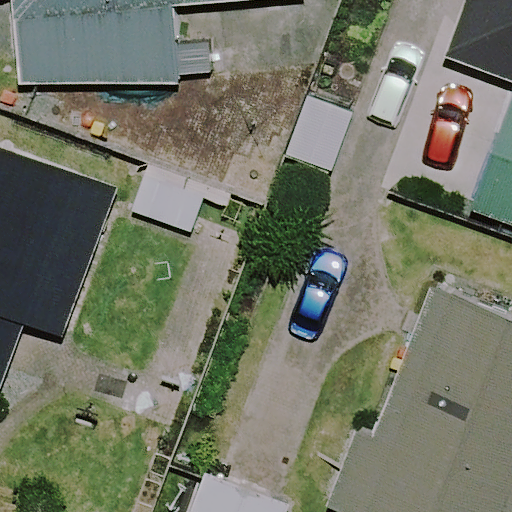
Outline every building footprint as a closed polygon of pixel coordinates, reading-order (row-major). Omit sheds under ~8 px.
[(289,1),(289,0),(10,0),(16,91),(172,81),(167,9),(289,1)] [(511,0),(475,0),(453,61),(511,83),(511,98),(469,211),(511,227),(511,0)] [(356,115),(300,94),(275,164),(330,184),(356,115)] [(454,230),(480,158),(422,137),(396,209),(454,230)] [(113,195),(0,151),(0,384),(21,328),(58,341),(113,195)] [(511,511),(511,322),(426,288),(336,509),(343,511),(511,511)] [(281,511),(284,505),(200,475),(186,511),(281,511)]
